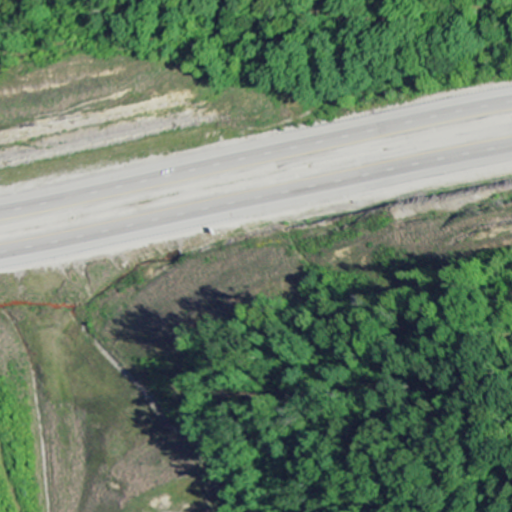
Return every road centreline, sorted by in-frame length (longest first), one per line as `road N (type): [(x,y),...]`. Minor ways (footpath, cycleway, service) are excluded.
road 1 (motorway): [(0,247),(511,142)]
road 2 (motorway): [(511,104),(0,209)]
